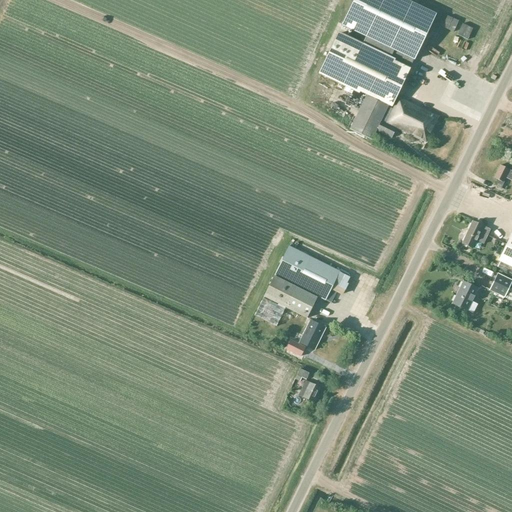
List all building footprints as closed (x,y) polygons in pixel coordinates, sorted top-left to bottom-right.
[(337,34),(319,73),(366,95),(350,130),(370,139),(371,140),(376,131),(391,139),(396,129),(426,144),(439,117),(399,98),(399,99),(398,99),(392,109),(388,107),(388,106),(388,105),(391,107),(396,97),(397,98),(398,95),(397,95),(410,69),(414,60),(435,15),(403,0),(353,0),(341,25),(365,37),(361,46),(337,34)] [(511,171),(499,165),(493,177),(497,179),(494,185),(500,188),(503,182),(502,181),(505,176),(511,179),(511,171)] [(476,241),(483,245),(490,230),(472,223),(462,243),(472,249),(476,241)] [(498,261),(495,267),(511,274),(511,232),(498,261)] [(339,272),(288,246),(254,316),(275,327),(285,307),(306,318),(317,297),(331,303),(336,292),(330,289),(339,272)] [(489,291),(504,298),(511,281),(511,280),(498,274),(489,291)] [(463,282),(452,304),(467,311),(478,289),(463,282)] [(310,321),(299,343),(314,350),(325,328),(310,321)] [(301,357),(305,348),(290,340),(285,350),(301,357)] [(299,369),(294,379),(299,381),(301,378),(306,380),(309,373),(299,369)] [(309,384),(305,381),(298,395),(313,402),(319,388),(309,383),(309,384)]
